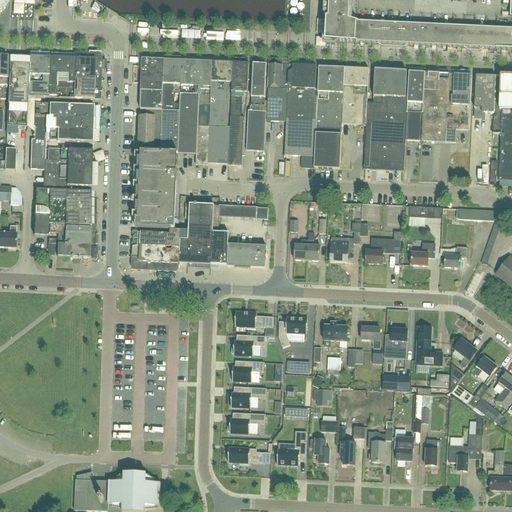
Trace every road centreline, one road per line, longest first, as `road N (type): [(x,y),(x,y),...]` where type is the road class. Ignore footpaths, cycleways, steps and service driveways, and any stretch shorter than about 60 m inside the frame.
road 1 (unclassified): [(110,286),(116,40)]
road 2 (unclassified): [(511,340),(454,298),(280,292)]
road 3 (residential): [(511,202),(279,192)]
road 4 (residential): [(209,289),(203,468),(224,503)]
road 5 (residential): [(116,40),(309,48)]
road 6 (residential): [(26,281),(26,177),(0,177)]
